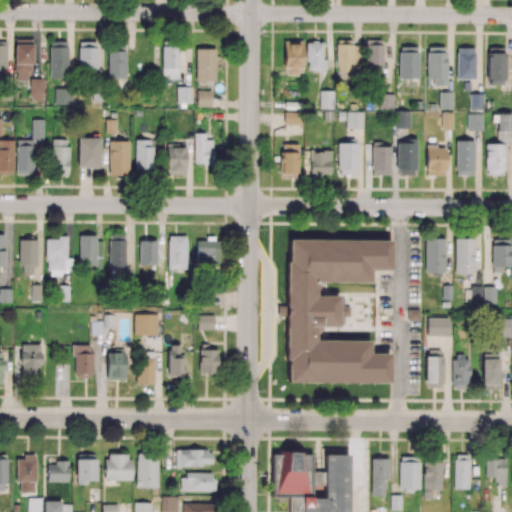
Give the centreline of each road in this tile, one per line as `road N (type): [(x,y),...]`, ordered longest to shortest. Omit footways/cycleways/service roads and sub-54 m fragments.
road 1 (tertiary): [(247,511),(251,0)]
road 2 (tertiary): [(511,421),(248,419)]
road 3 (residential): [(511,207),(249,206)]
road 4 (residential): [(511,15),(251,13)]
road 5 (residential): [(251,13),(0,11)]
road 6 (residential): [(249,206),(0,204)]
road 7 (tertiary): [(248,419),(0,417)]
